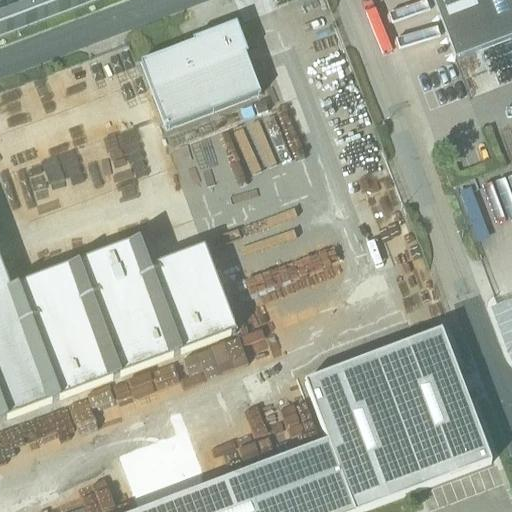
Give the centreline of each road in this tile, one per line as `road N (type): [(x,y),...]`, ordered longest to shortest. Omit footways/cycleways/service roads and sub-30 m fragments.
road 1 (unclassified): [(507,402),(353,0)]
road 2 (unclassified): [(0,69),(183,0)]
